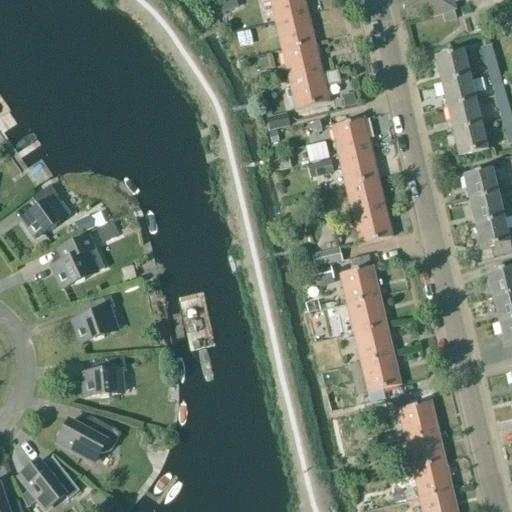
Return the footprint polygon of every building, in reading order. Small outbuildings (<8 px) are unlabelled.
[(209,0),(215,14),(239,5),(237,0),(209,0)] [(269,0),(275,23),(308,15),(303,0),(269,0)] [(426,0),(425,3),(430,20),(442,17),(444,25),(456,22),(453,13),(455,12),(453,4),(466,0),(426,0)] [(282,53),(315,45),(308,15),(275,23),(282,53)] [(289,82),(322,74),(315,45),(282,53),(289,82)] [(487,72),(498,69),(491,47),(481,50),(487,72)] [(439,83),(469,76),(464,52),(434,60),(439,83)] [(494,98),(505,94),(498,69),(487,72),(494,98)] [(322,74),(289,82),(296,112),(329,104),(322,74)] [(445,105),(475,98),(469,76),(439,83),(445,105)] [(501,122),(511,118),(505,94),(494,98),(501,122)] [(451,132),(481,125),(475,98),(445,105),(451,132)] [(511,118),(501,122),(509,146),(511,145),(511,118)] [(337,155),(370,147),(364,121),(331,129),(337,155)] [(481,125),(451,132),(458,160),(488,153),(481,125)] [(310,161),(329,158),(327,141),(307,144),(310,161)] [(344,183),(377,176),(370,147),(337,155),(344,183)] [(468,200),(498,193),(492,171),(462,178),(468,200)] [(351,213),(384,206),(377,176),(344,183),(351,213)] [(57,208),(53,201),(57,198),(50,188),(32,201),(39,210),(23,222),(36,240),(66,219),(70,215),(62,204),(57,208)] [(503,217),(501,209),(498,193),(468,200),(473,224),(503,217)] [(384,206),(351,213),(359,247),(392,239),(384,206)] [(503,217),(473,224),(480,252),(510,245),(504,221),(510,219),(507,207),(501,209),(503,217)] [(92,253),(86,241),(60,253),(65,264),(53,269),(62,290),(104,271),(95,251),(92,253)] [(315,270),(343,263),(339,250),(312,256),(315,270)] [(347,305),(379,298),(373,269),(340,276),(347,305)] [(491,297),(511,291),(511,269),(486,276),(491,297)] [(497,322),(511,317),(511,291),(491,297),(497,322)] [(81,345),(115,333),(108,312),(114,310),(110,298),(80,309),(78,313),(81,321),(73,324),(81,345)] [(354,335),(386,327),(379,298),(347,305),(354,335)] [(511,317),(497,322),(503,350),(511,347),(511,317)] [(360,363),(392,355),(386,327),(354,335),(360,363)] [(392,355),(360,363),(367,395),(400,387),(392,355)] [(108,399),(108,397),(121,396),(119,375),(125,374),(124,360),(96,362),(97,375),(83,377),(85,399),(99,398),(99,400),(108,399)] [(405,441),(438,433),(431,404),(398,412),(405,441)] [(120,436),(91,420),(89,420),(84,431),(70,423),(57,445),(93,465),(99,454),(101,456),(111,453),(120,436)] [(411,469),(444,461),(438,433),(405,441),(411,469)] [(77,492),(53,461),(43,468),(39,464),(19,479),(45,511),(64,497),(67,500),(77,492)] [(419,500),(452,492),(444,461),(411,469),(419,500)] [(6,506),(0,489),(0,511),(20,511),(17,502),(6,506)] [(456,511),(452,492),(419,500),(421,511),(456,511)]
